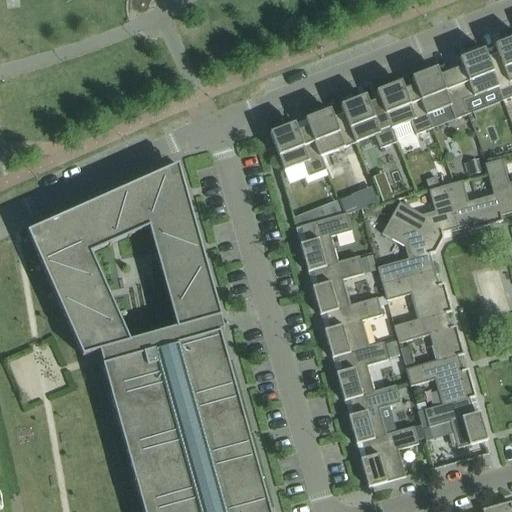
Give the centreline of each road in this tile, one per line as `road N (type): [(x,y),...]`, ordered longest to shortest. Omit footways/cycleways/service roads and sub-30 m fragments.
road 1 (residential): [(213,123),(325,511)]
road 2 (residential): [(511,5),(213,123)]
road 3 (residential): [(213,123),(0,219)]
road 4 (residential): [(376,511),(511,468)]
